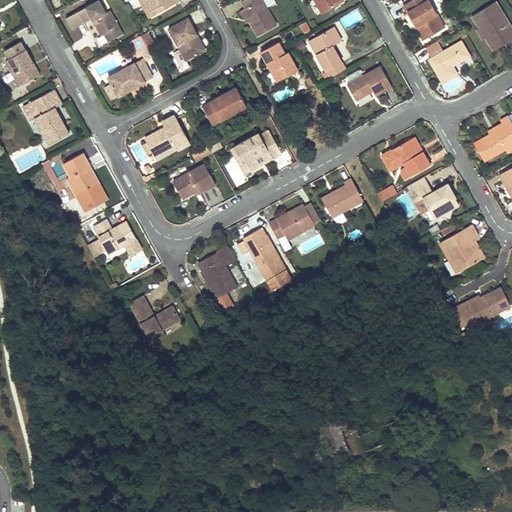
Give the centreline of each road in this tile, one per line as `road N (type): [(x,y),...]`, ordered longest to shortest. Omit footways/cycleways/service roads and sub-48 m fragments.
road 1 (residential): [(169,250),(428,106)]
road 2 (residential): [(206,0),(226,39),(221,67),(104,134)]
road 3 (residential): [(28,0),(104,134)]
road 4 (residential): [(436,120),(494,222),(511,233)]
road 5 (residential): [(104,134),(169,250)]
road 6 (residential): [(368,0),(428,106)]
